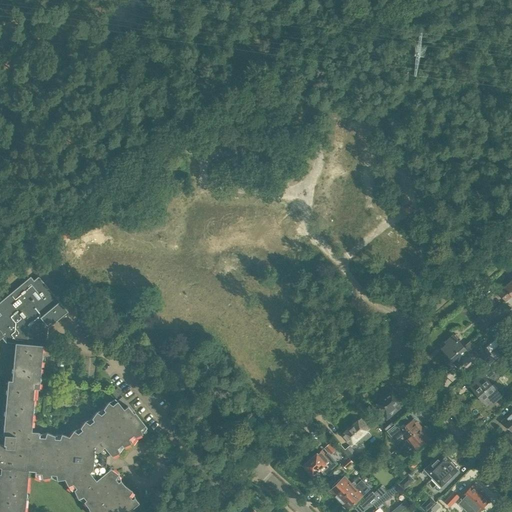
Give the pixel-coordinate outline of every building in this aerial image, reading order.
[(0,467),(1,467),(0,473),(0,511),(24,511),(28,470),(35,471),(34,475),(35,476),(35,473),(41,473),(42,478),(50,477),(50,474),(56,475),(56,480),(64,479),(68,486),(72,484),(76,488),(73,490),(77,498),(82,496),(85,500),(83,502),(87,507),(89,511),(127,511),(138,503),(134,497),(131,499),(128,495),(132,491),(124,485),(120,480),(118,482),(115,478),(118,474),(110,468),(108,470),(103,464),(104,458),(109,454),(111,456),(119,453),(117,448),(121,444),(123,447),(130,443),(128,438),(132,435),(134,437),(142,434),(140,429),(144,426),(146,428),(146,427),(134,412),(133,413),(127,405),(123,409),(117,401),(112,405),(108,402),(103,409),(104,411),(100,414),(96,411),(91,418),(93,420),(89,424),(85,421),(80,428),(81,430),(77,433),(73,430),(68,436),(61,434),(59,439),(54,438),(54,435),(46,432),(44,437),(39,437),(39,434),(39,432),(31,431),(34,399),(33,399),(34,389),(39,389),(43,347),(46,347),(48,326),(51,324),(67,311),(59,302),(44,283),(41,279),(36,283),(33,279),(0,306),(0,308),(5,315),(0,319),(0,324),(0,325),(2,327),(0,329),(0,330),(11,343),(15,343),(11,380),(7,380),(2,434),(0,433),(0,467)] [(511,280),(499,292),(507,301),(511,296),(511,280)] [(482,330),(492,321),(484,312),(474,321),(482,330)] [(504,331),(510,326),(505,318),(499,323),(504,331)] [(463,346),(459,340),(460,339),(456,333),(447,341),(444,343),(446,345),(443,348),(451,357),(463,346)] [(495,340),(486,347),(487,349),(490,352),(495,348),(499,344),(495,340)] [(469,352),(463,346),(451,357),(459,366),(462,363),(464,366),(467,364),(466,363),(475,355),(470,350),(469,352)] [(481,355),(485,360),(492,354),(490,352),(487,349),(480,355),(481,355)] [(492,354),(485,360),(489,365),(501,355),(497,350),(492,354)] [(496,382),(500,378),(500,376),(500,375),(499,374),(498,373),(497,372),(496,372),(495,371),(491,367),(476,379),(475,379),(473,381),(475,384),(471,386),(479,396),(496,382)] [(501,387),(496,382),(479,396),(487,405),(490,402),(492,404),(495,402),(495,401),(504,394),(501,390),(503,388),(501,386),(501,387)] [(116,398),(122,393),(117,387),(111,393),(116,398)] [(401,401),(392,391),(385,398),(383,397),(379,400),(380,402),(376,406),(382,413),(383,412),(388,417),(400,406),(398,404),(401,401)] [(511,431),(511,409),(511,410),(511,409),(511,410),(501,421),(511,431)] [(362,444),(372,436),(367,431),(369,429),(361,419),(343,434),(351,444),(358,439),(362,444)] [(387,430),(395,424),(391,419),(383,426),(387,430)] [(415,423),(413,419),(401,429),(397,423),(387,431),(392,436),(397,432),(400,435),(404,433),(408,438),(422,427),(417,421),(415,423)] [(417,452),(431,442),(426,436),(428,434),(422,427),(408,438),(407,439),(417,452)] [(335,451),(329,444),(322,450),(321,450),(304,465),(308,469),(307,472),(310,474),(312,474),(313,475),(318,471),(319,472),(321,470),(323,473),(329,467),(322,459),(326,455),(330,452),(331,454),(335,451)] [(353,460),(358,456),(349,446),(343,452),(349,458),(351,457),(353,460)] [(445,453),(444,452),(422,472),(425,476),(428,473),(433,478),(452,460),(451,459),(452,458),(446,452),(445,453)] [(414,468),(422,461),(418,456),(410,464),(414,468)] [(347,469),(354,462),(350,458),(343,465),(347,469)] [(437,491),(459,470),(456,467),(457,466),(452,460),(433,478),(431,479),(437,485),(434,487),(437,491)] [(405,489),(414,480),(409,475),(400,484),(405,489)] [(344,477),(331,490),(332,492),(332,493),(334,496),(336,495),(341,500),(354,487),(357,484),(361,480),(358,477),(354,481),(351,484),(344,477)] [(354,487),(341,500),(344,503),(343,505),(346,508),(347,507),(349,509),(369,489),(364,483),(361,480),(357,484),(354,487)] [(377,508),(401,488),(397,483),(373,503),(377,508)] [(465,511),(478,511),(490,500),(474,485),(461,499),(462,500),(458,504),(465,511)] [(372,492),(355,508),(358,511),(363,511),(373,503),(379,499),(374,494),(372,492)] [(450,506),(459,497),(454,492),(445,502),(450,506)] [(426,511),(435,502),(431,497),(421,506),(426,511)]
